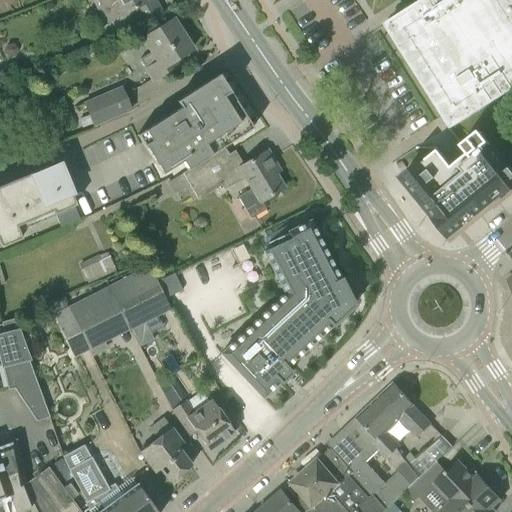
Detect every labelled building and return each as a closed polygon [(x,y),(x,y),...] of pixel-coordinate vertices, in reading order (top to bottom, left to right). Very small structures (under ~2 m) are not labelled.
[(100,0),(105,7),(97,12),(105,25),(132,10),(139,24),(161,12),(154,0),(100,0)] [(511,0),(398,0),(406,10),(384,24),(450,129),(511,89),(511,0)] [(168,64),(191,50),(172,20),(142,39),(151,52),(139,60),(152,80),(171,68),(168,64)] [(6,45),(3,51),(7,56),(14,55),(16,49),(12,44),(6,45)] [(143,144),(142,145),(144,148),(149,156),(161,175),(181,162),(185,169),(184,170),(185,172),(186,174),(224,149),(223,147),(245,133),(238,123),(245,118),(234,100),(227,105),(222,97),(229,92),(217,75),(175,102),(152,117),(155,123),(162,133),(147,142),(143,144)] [(93,125),(132,109),(121,83),(82,99),(88,112),(78,116),(81,124),(91,120),(93,125)] [(419,163),(401,179),(449,237),(493,201),(494,203),(511,188),(511,172),(478,131),(460,145),(467,153),(451,167),(437,150),(420,164),(419,163)] [(185,172),(182,174),(188,185),(197,199),(201,197),(219,186),(222,189),(245,179),(251,189),(237,198),(239,202),(250,219),(265,210),(260,202),(283,189),(271,168),(275,165),(266,151),(242,166),(233,152),(234,151),(233,150),(227,154),(224,149),(186,174),(185,172)] [(72,197),(59,165),(33,176),(32,173),(0,186),(0,251),(21,243),(16,230),(53,215),(54,218),(55,217),(74,210),(76,209),(71,198),(72,197)] [(80,223),(74,210),(55,217),(61,231),(80,223)] [(241,317),(208,334),(215,349),(220,354),(261,398),(278,382),(280,384),(282,381),(288,376),(291,373),(285,368),(330,326),(331,327),(344,315),(354,306),(350,299),(340,279),(338,280),(308,222),(287,233),(289,238),(263,252),(284,294),(260,317),(251,308),(241,317)] [(78,264),(87,283),(115,271),(107,252),(99,256),(98,255),(78,264)] [(148,266),(105,288),(127,330),(169,309),(164,299),(156,282),(148,266)] [(173,274),(156,282),(164,299),(181,290),(173,274)] [(105,288),(64,309),(86,352),(89,351),(91,356),(108,349),(105,342),(127,330),(105,288)] [(64,309),(52,315),(74,359),(86,352),(64,309)] [(3,335),(0,335),(0,362),(1,366),(7,364),(16,386),(12,387),(35,422),(48,417),(12,319),(0,323),(3,335)] [(160,352),(175,347),(171,334),(156,339),(160,352)] [(356,418),(345,429),(366,452),(373,445),(378,450),(387,460),(396,451),(400,447),(387,433),(399,422),(416,439),(430,425),(412,406),(413,406),(393,383),(356,418)] [(170,411),(182,427),(189,436),(194,432),(208,451),(233,433),(211,402),(193,415),(184,401),(170,411)] [(177,448),(182,444),(175,435),(161,417),(148,428),(155,438),(147,445),(146,443),(140,448),(141,449),(138,452),(154,473),(159,470),(168,482),(190,466),(177,448)] [(328,445),(330,449),(383,509),(416,477),(396,451),(387,460),(398,470),(385,484),(365,463),(378,450),(373,445),(366,452),(345,429),(328,445)] [(0,511),(35,511),(23,486),(23,485),(14,441),(0,446),(0,511)] [(383,509),(330,449),(313,464),(290,484),(291,485),(287,489),(306,511),(305,511),(385,511),(383,509)] [(155,511),(135,485),(121,495),(113,485),(105,489),(90,458),(67,470),(68,471),(71,478),(84,501),(83,502),(89,511),(93,508),(96,511),(155,511)] [(62,460),(53,466),(64,482),(71,478),(68,471),(67,470),(62,460)] [(436,511),(494,511),(491,509),(501,500),(477,475),(474,479),(457,461),(445,472),(436,462),(405,491),(415,501),(432,485),(448,502),(436,511)] [(79,511),(71,500),(64,491),(62,488),(47,468),(23,485),(23,486),(35,511),(79,511)] [(67,485),(62,488),(64,491),(71,500),(77,496),(68,484),(67,485)] [(299,511),(294,507),(281,491),(257,511),(299,511)]
